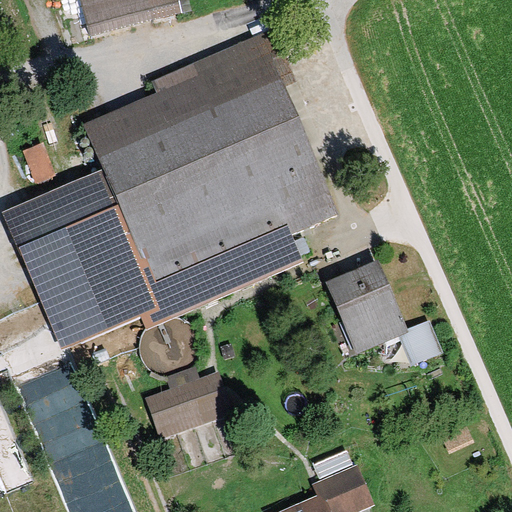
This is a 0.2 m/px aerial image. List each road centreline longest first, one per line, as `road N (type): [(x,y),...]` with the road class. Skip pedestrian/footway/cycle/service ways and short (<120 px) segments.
road 1 (unclassified): [(316,0),(511,453)]
road 2 (track): [(293,0),(0,74)]
